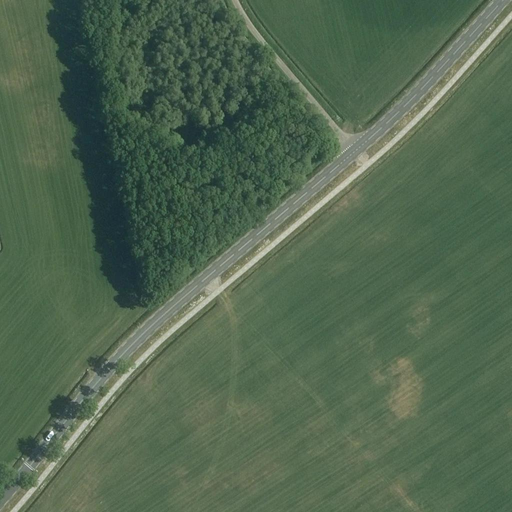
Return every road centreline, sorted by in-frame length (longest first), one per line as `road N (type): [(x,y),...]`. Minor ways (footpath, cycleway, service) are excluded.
road 1 (primary): [(0,501),(110,369),(398,113),(503,0)]
road 2 (track): [(234,0),(354,150)]
